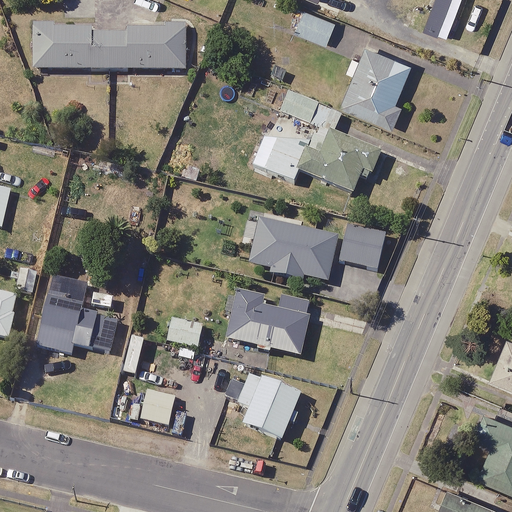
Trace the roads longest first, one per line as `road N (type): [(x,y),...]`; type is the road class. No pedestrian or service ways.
road 1 (secondary): [(511,108),(344,511)]
road 2 (residential): [(0,448),(266,511)]
